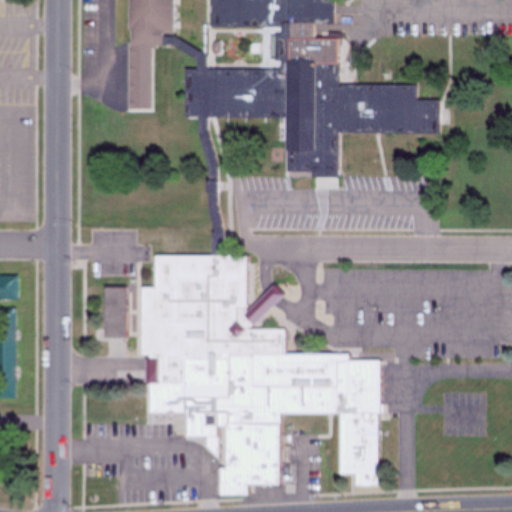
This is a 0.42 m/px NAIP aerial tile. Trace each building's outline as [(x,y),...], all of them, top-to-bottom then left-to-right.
[(206,56),(175,36),(173,0),(129,0),(129,45),(176,46),(193,59),(206,56)] [(279,178),(337,177),(338,132),(382,133),(436,134),(436,108),(436,100),(415,100),(416,86),(357,85),(338,84),(339,41),(308,40),(308,21),(334,22),(334,0),(210,0),(210,26),(281,26),(281,70),(206,69),(206,65),(206,56),(193,59),(193,68),(183,68),(182,120),(196,120),(215,120),(280,122),(279,178)] [(138,355),(138,339),(100,338),(101,285),(150,286),(151,254),(158,254),(209,255),(229,255),(246,255),(245,310),(272,283),(283,294),(248,330),(282,331),(282,355),(346,356),(346,362),(376,362),(374,484),(354,484),(354,473),(339,472),(340,412),(277,411),(276,484),(245,484),(245,495),(218,496),(217,466),(222,466),(223,413),(196,412),(196,440),(167,440),(167,427),(169,417),(142,417),(143,355),(138,355)] [(0,301),(17,301),(17,276),(0,276),(0,301)] [(0,398),(14,398),(14,310),(0,309),(0,398)]
